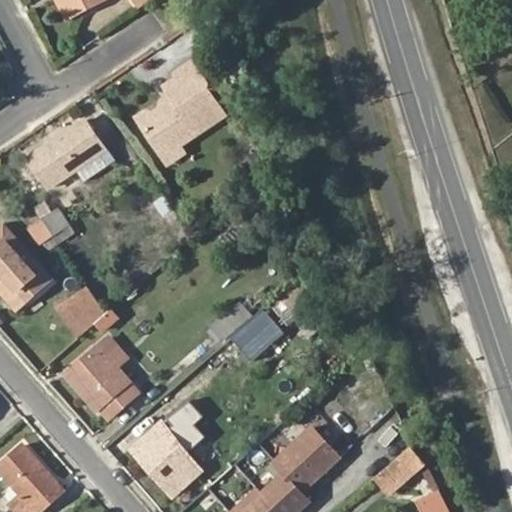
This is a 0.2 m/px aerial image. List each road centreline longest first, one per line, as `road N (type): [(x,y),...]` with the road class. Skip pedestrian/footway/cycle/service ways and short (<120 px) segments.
road 1 (secondary): [(511,373),(394,0)]
road 2 (residential): [(0,353),(139,511)]
road 3 (residential): [(52,97),(158,26)]
